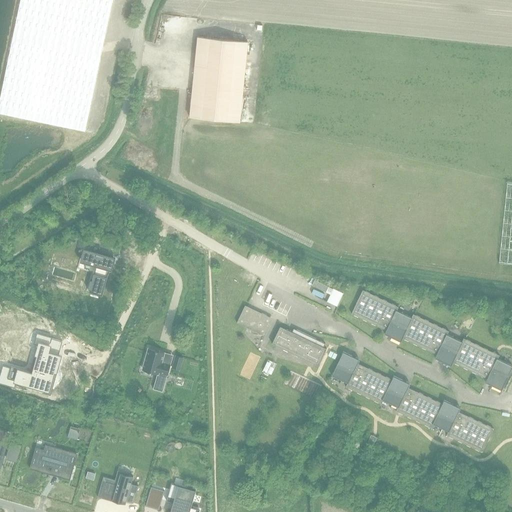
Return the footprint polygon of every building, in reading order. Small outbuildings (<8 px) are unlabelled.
[(0,114),(84,130),(112,0),(20,0),(0,97),(0,114)] [(248,41),(197,36),(189,116),(240,122),(248,41)] [(84,248),(80,261),(96,265),(89,291),(102,295),(109,270),(111,270),(115,257),(113,256),(84,248)] [(362,289),(351,313),(386,330),(384,333),(400,341),(402,338),(411,317),(396,310),(398,306),(362,289)] [(244,303),(236,320),(263,334),(270,320),(265,317),(266,313),(244,303)] [(453,362),(461,341),(447,334),(449,331),(413,313),(411,317),(402,338),(436,354),(434,357),(451,365),(453,362)] [(280,326),(271,343),(318,365),(326,348),(322,346),(324,343),(293,328),(291,331),(280,326)] [(3,365),(0,373),(0,383),(15,387),(16,381),(45,389),(44,391),(49,393),(59,360),(57,359),(62,341),(38,334),(35,342),(39,344),(34,360),(36,361),(32,374),(3,365)] [(461,341),(453,362),(487,378),(485,382),(501,390),(511,367),(511,365),(497,358),(499,355),(463,338),(461,341)] [(148,348),(143,369),(157,373),(153,388),(162,391),(167,375),(170,364),(161,362),(164,353),(148,348)] [(383,400),(391,379),(357,363),(359,359),(343,351),(331,375),(347,383),(345,386),(381,403),(383,400)] [(391,379),(383,400),(397,407),(395,410),(431,427),(433,424),(442,403),(408,387),(410,383),(393,375),(391,379)] [(442,403),(433,424),(448,431),(446,435),(482,452),(493,428),(458,411),(460,407),(444,400),(442,403)] [(11,443),(6,458),(16,460),(20,446),(11,443)] [(34,450),(30,464),(47,469),(48,465),(52,466),(50,472),(50,473),(51,473),(51,474),(52,474),(61,477),(62,473),(71,476),(77,453),(45,444),(42,452),(34,450)] [(106,481),(102,493),(113,496),(112,500),(125,504),(129,490),(136,492),(138,485),(131,483),(133,476),(120,472),(117,484),(106,481)] [(168,491),(166,500),(173,502),(169,511),(198,511),(199,509),(193,507),(191,506),(195,490),(187,487),(187,488),(178,485),(175,493),(168,491)] [(150,488),(145,505),(158,509),(161,499),(162,499),(163,492),(150,488)]
